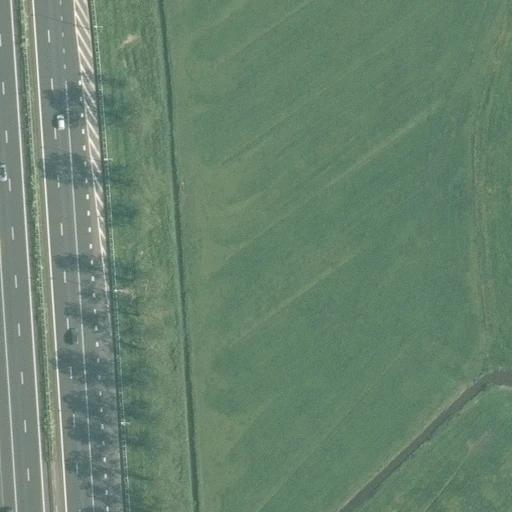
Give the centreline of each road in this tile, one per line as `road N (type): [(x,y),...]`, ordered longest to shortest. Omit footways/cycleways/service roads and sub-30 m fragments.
road 1 (motorway): [(89,511),(57,0)]
road 2 (motorway): [(0,159),(23,511)]
